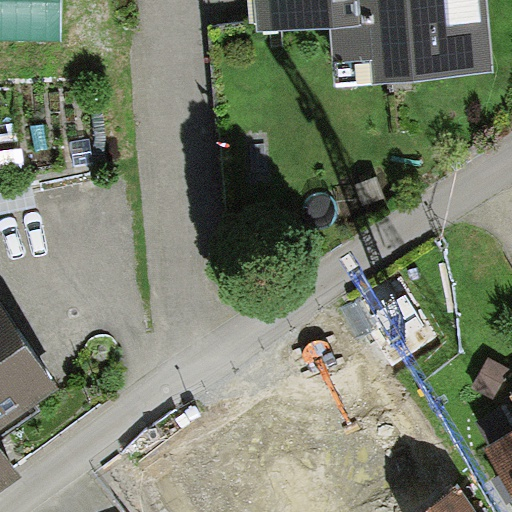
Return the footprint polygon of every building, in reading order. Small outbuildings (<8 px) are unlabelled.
[(0,0),(0,40),(68,41),(68,0),(0,0)] [(253,0),(257,32),(331,27),(335,84),(496,72),(489,0),(253,0)] [(0,492),(22,477),(0,445),(0,431),(61,389),(0,303),(0,492)] [(499,403),(511,380),(511,371),(492,360),(475,389),(499,403)] [(511,394),(509,396),(511,401),(511,432),(485,449),(511,492),(511,394)] [(476,511),(459,485),(421,511),(476,511)]
